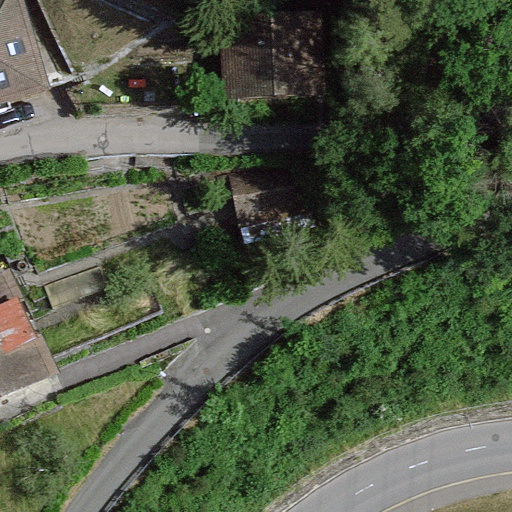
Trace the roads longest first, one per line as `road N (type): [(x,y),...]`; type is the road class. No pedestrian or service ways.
road 1 (residential): [(511,206),(412,249),(214,359),(82,511)]
road 2 (residential): [(0,153),(117,130),(281,131),(421,105),(511,67)]
road 3 (tertiary): [(511,441),(366,489),(332,511)]
